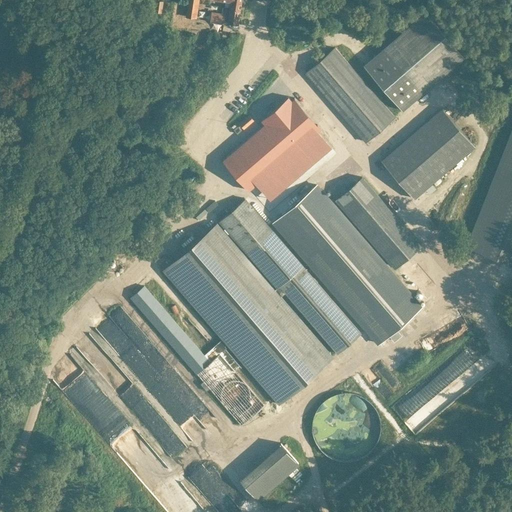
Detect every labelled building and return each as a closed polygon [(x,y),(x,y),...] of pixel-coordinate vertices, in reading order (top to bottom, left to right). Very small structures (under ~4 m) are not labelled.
[(224,0),(225,0),(224,7),(222,6),(222,7),(240,9),(241,0),(224,0)] [(198,3),(188,2),(186,16),(196,17),(198,3)] [(240,9),(222,7),(221,13),(212,12),(210,21),(224,23),(225,21),(237,23),(240,9)] [(424,12),(363,65),(402,110),(463,57),(424,12)] [(335,47),(323,58),(306,72),(365,141),(394,116),(335,47)] [(264,123),(222,159),(248,190),(256,183),(272,170),(275,173),(320,134),(317,130),(320,128),(317,124),(314,126),(298,108),(301,105),(294,98),(291,100),(288,96),(267,114),(270,118),(264,123)] [(442,108),(381,160),(414,198),(424,190),(429,195),(435,189),(431,184),(475,146),(442,108)] [(249,115),(239,123),(244,128),(253,120),(249,115)] [(235,124),(232,127),(234,129),(237,133),(241,130),(238,126),(237,126),(235,124)] [(366,174),(358,180),(339,197),(397,265),(425,242),(366,174)] [(314,181),(272,217),(377,339),(419,303),(314,181)] [(203,355),(150,293),(144,286),(131,297),(203,381),(200,383),(206,391),(209,388),(241,425),(264,404),(234,370),(240,365),(225,348),(226,348),(224,346),(227,344),(279,404),(333,357),(281,297),(285,294),(337,354),(361,333),(245,198),(219,221),(276,288),(274,289),(223,230),(217,222),(161,270),(222,339),(203,355)] [(355,322),(358,320),(277,223),(274,225),(355,322)] [(124,333),(107,341),(99,326),(89,331),(94,342),(87,346),(84,340),(80,342),(89,361),(94,359),(97,366),(119,356),(116,351),(121,348),(120,347),(129,343),(124,333)] [(313,420),(312,428),(313,434),(315,440),(318,446),(324,453),(332,457),(338,460),(346,461),(352,460),(357,459),(363,456),(370,451),(375,445),(379,437),(381,431),(380,423),(378,416),(375,409),(369,401),(363,397),(357,394),(348,392),(340,393),(332,395),(325,400),(319,406),(315,412),(313,420)] [(287,442),(243,480),(261,501),(305,463),(287,442)]
